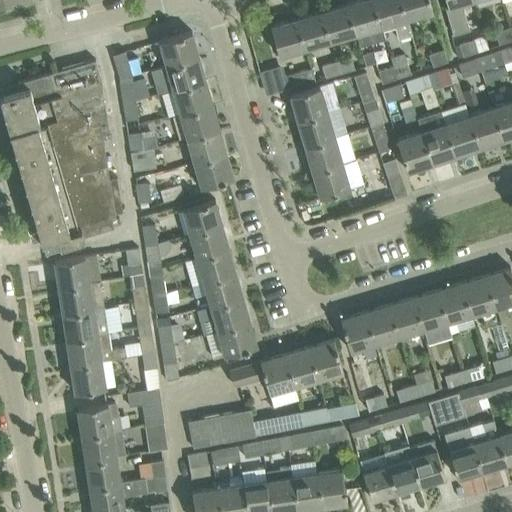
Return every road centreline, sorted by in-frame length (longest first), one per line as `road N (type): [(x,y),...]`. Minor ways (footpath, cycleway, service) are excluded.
road 1 (residential): [(286,258),(302,312),(511,249)]
road 2 (residential): [(209,0),(286,258)]
road 3 (residential): [(286,258),(511,186)]
road 4 (residential): [(33,511),(0,321)]
road 5 (residential): [(0,47),(177,0)]
